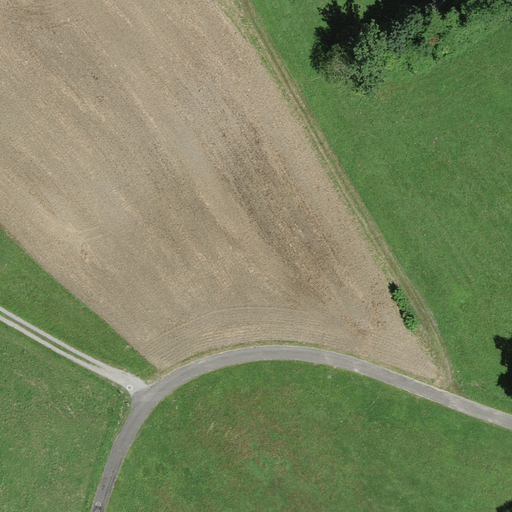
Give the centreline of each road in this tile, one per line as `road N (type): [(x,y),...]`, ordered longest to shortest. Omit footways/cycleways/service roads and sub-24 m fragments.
road 1 (track): [(97,511),(121,443),(151,397),(186,373),(232,357),(328,357),(511,422)]
road 2 (track): [(455,401),(243,0)]
road 3 (track): [(0,311),(151,397)]
